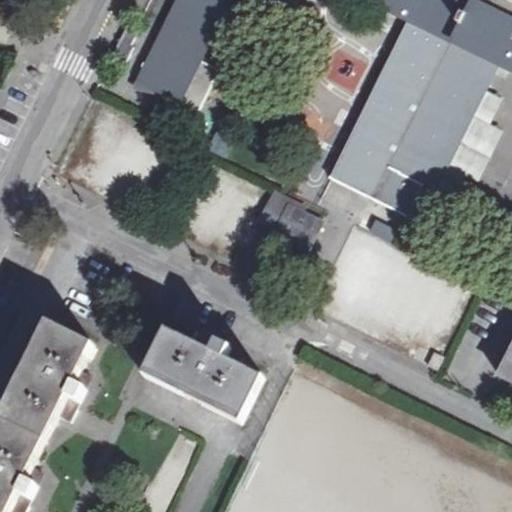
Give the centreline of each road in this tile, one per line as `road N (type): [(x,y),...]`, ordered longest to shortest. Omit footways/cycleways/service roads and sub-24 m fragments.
road 1 (residential): [(511,430),(13,191)]
road 2 (residential): [(13,191),(109,0)]
